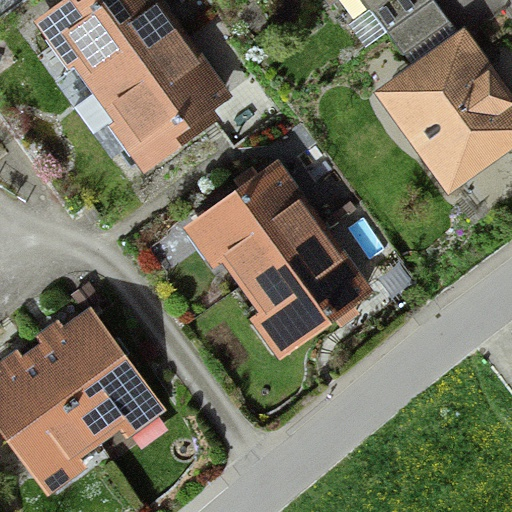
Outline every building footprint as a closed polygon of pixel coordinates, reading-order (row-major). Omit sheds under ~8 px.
[(53,0),(50,2),(106,82),(180,30),(158,0),(53,0)] [(324,0),(337,17),(360,0),(361,0),(369,11),(384,0),(324,0)] [(428,0),(384,0),(369,11),(384,32),(428,0)] [(435,0),(428,0),(384,32),(400,55),(450,20),(435,0)] [(226,95),(180,30),(106,82),(152,147),(226,95)] [(449,181),(511,135),(511,102),(464,36),(386,93),(449,181)] [(203,218),(250,280),(317,230),(270,168),(203,218)] [(362,290),(317,230),(250,280),(295,340),(362,290)] [(91,318),(38,357),(95,435),(148,396),(91,318)] [(0,417),(41,474),(95,435),(38,357),(0,384),(0,417)]
